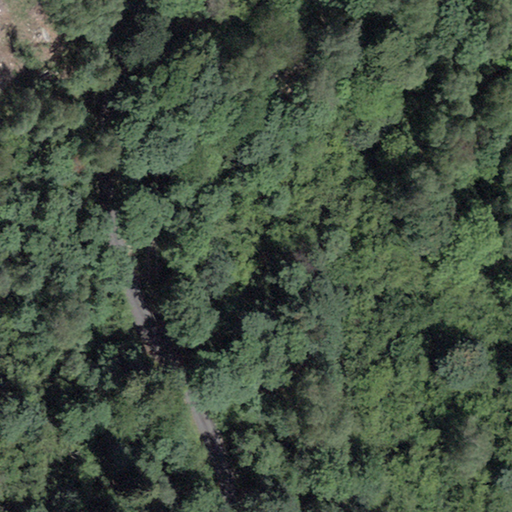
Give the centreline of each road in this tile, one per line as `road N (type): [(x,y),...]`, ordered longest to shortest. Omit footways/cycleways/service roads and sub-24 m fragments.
road 1 (unclassified): [(235,511),(196,406),(130,288),(108,203),(104,130),(142,0)]
road 2 (track): [(155,335),(155,200),(179,129),(227,85),(279,75),(303,58),(325,0)]
